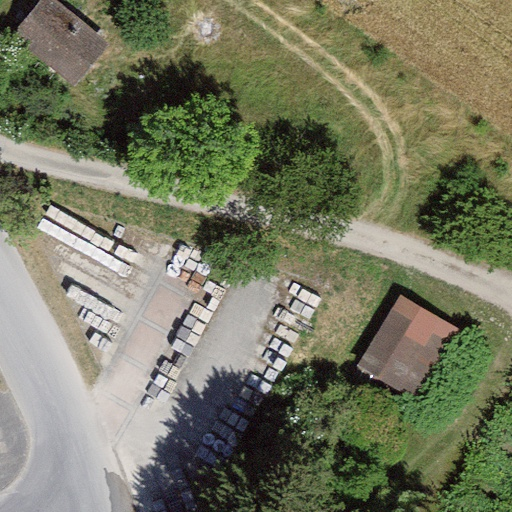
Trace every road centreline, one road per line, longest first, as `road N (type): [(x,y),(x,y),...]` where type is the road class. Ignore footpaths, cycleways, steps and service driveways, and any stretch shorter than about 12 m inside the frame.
road 1 (track): [(511,293),(306,222),(0,145)]
road 2 (unclassified): [(90,511),(58,417),(0,312)]
